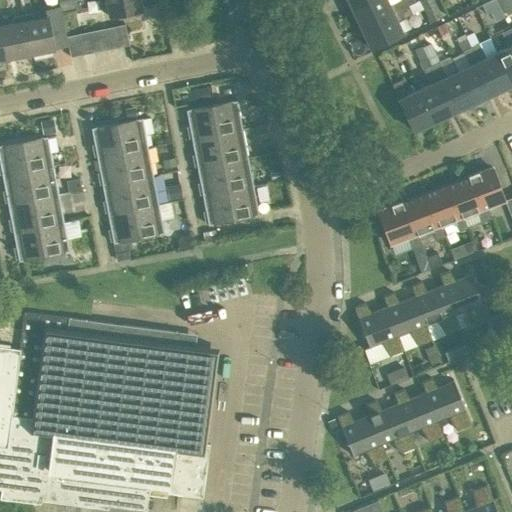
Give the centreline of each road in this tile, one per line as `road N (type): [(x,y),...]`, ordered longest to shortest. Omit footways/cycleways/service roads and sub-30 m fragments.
road 1 (residential): [(286,511),(317,296),(313,202)]
road 2 (residential): [(0,106),(263,49)]
road 3 (residential): [(313,202),(511,122)]
road 4 (residential): [(313,202),(263,49)]
